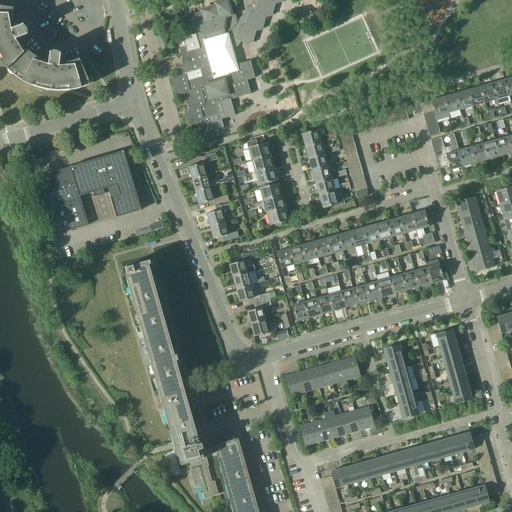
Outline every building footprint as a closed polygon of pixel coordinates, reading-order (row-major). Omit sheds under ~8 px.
[(173,78),(171,79),(176,96),(184,94),(189,110),(185,117),(187,124),(194,128),(205,125),(207,132),(224,128),(222,120),(236,116),(231,99),(234,98),(234,99),(251,94),(247,80),(255,78),(251,61),(250,61),(237,65),(236,63),(232,48),(238,47),(241,42),(246,45),(253,43),(256,31),(262,29),(265,18),(272,16),(275,4),(282,2),(282,0),(253,0),(251,7),(246,8),(244,16),(243,15),(239,20),(239,21),(238,22),(233,18),(227,0),(223,0),(214,3),(215,6),(200,10),(201,13),(185,18),(189,31),(194,30),(196,34),(183,37),(186,47),(179,49),(181,56),(182,59),(183,59),(185,66),(182,67),(179,68),(178,68),(179,72),(180,76),(173,78)] [(13,74),(15,75),(32,53),(27,49),(25,47),(24,47),(22,49),(16,39),(19,38),(28,34),(28,32),(28,30),(27,28),(26,26),(24,25),(24,24),(15,28),(12,29),(10,18),(13,18),(13,14),(14,8),(0,5),(0,60),(1,62),(6,68),(8,69),(13,74)] [(32,53),(15,75),(16,76),(22,80),(24,82),(31,85),(33,86),(40,88),(43,89),(50,90),(53,91),(60,91),(63,91),(70,90),(73,90),(80,88),(82,88),(91,85),(80,59),(74,61),(71,62),(71,65),(60,66),(60,63),(61,53),(59,52),(57,51),(55,51),(53,51),(51,52),(49,62),(49,64),(38,61),(39,59),(40,58),(37,56),(32,53)] [(509,95),(505,80),(493,83),(497,99),(509,95)] [(480,87),(485,102),(497,99),(493,83),(480,87)] [(468,90),(473,106),(485,102),(480,87),(468,90)] [(456,94),(460,109),(473,106),(468,90),(456,94)] [(443,97),(448,113),(460,109),(456,94),(443,97)] [(431,101),(434,111),(436,116),(448,113),(443,97),(431,101)] [(405,107),(399,109),(403,120),(408,118),(405,107)] [(397,122),(403,120),(399,109),(394,110),(397,122)] [(391,123),(397,122),(394,110),(388,112),(391,123)] [(434,111),(423,114),(425,120),(436,116),(434,111)] [(386,125),(391,123),(388,112),(382,114),(386,125)] [(382,114),(377,116),(380,127),(386,125),(382,114)] [(377,116),(371,117),(375,128),(380,127),(377,116)] [(436,116),(425,120),(426,125),(437,122),(436,116)] [(371,117),(366,119),(369,130),(375,128),(371,117)] [(366,119),(360,120),(363,131),(369,130),(366,119)] [(360,120),(355,122),(358,133),(363,131),(360,120)] [(352,135),(358,133),(355,122),(349,124),(350,125),(352,135)] [(437,122),(426,125),(428,131),(439,128),(438,126),(437,122)] [(338,129),(343,147),(354,143),(352,135),(350,125),(338,129)] [(439,128),(428,131),(430,136),(440,133),(439,128)] [(314,144),(322,142),(318,130),(302,134),(305,144),(306,147),(314,144)] [(446,154),(448,159),(450,165),(451,169),(464,166),(459,150),(456,141),(454,133),(449,134),(449,135),(452,146),(445,148),(446,154)] [(500,156),(511,152),(511,151),(510,144),(508,136),(496,140),(497,144),(500,156)] [(432,144),(433,146),(437,144),(443,143),(441,137),(431,140),(432,144)] [(247,142),(252,160),(271,155),(267,143),(258,145),(256,140),(247,142)] [(496,140),(483,143),(484,144),(488,159),(500,156),(497,144),(496,140)] [(306,147),(309,159),(325,155),(322,144),(322,142),(314,144),(306,147)] [(356,149),(355,144),(354,143),(343,147),(345,152),(356,149)] [(433,146),(434,151),(445,148),(444,144),(443,143),(437,144),(433,146)] [(479,144),(471,147),(475,163),(488,159),(484,144),(483,143),(479,144)] [(471,147),(459,150),(464,166),(475,163),(471,147)] [(434,151),(436,157),(446,154),(445,148),(434,151)] [(358,155),(356,149),(345,152),(346,158),(358,155)] [(105,193),(104,189),(117,184),(119,189),(118,189),(120,194),(111,197),(117,217),(141,210),(124,151),(51,173),(55,187),(41,191),(54,235),(89,225),(80,196),(93,191),(95,196),(105,193)] [(189,167),(192,180),(207,176),(204,163),(217,160),(216,153),(201,158),(203,163),(189,167)] [(437,162),(448,159),(446,154),(436,157),(437,162)] [(271,155),(252,160),(255,172),(274,167),(271,155)] [(325,155),(309,159),(313,171),(328,167),(325,155)] [(359,160),(358,155),(346,158),(348,163),(359,160)] [(450,165),(448,159),(437,162),(439,168),(450,165)] [(361,166),(359,160),(348,163),(349,169),(361,166)] [(363,172),(361,166),(349,169),(351,175),(363,172)] [(274,167),(255,172),(259,185),(278,179),(274,167)] [(328,167),(313,171),(316,184),(332,179),(328,167)] [(364,177),(363,172),(351,175),(353,181),(364,177)] [(209,181),(207,176),(192,180),(196,192),(211,188),(224,184),(223,179),(217,181),(217,179),(209,181)] [(366,183),(364,177),(353,181),(354,186),(366,183)] [(332,179),(316,184),(319,196),(335,191),(332,179)] [(263,201),(282,195),(279,183),(260,189),(263,201)] [(354,186),(356,192),(368,189),(366,183),(354,186)] [(503,205),(511,202),(511,187),(497,192),(499,191),(503,203),(500,204),(500,206),(503,205)] [(214,199),(211,188),(196,192),(199,204),(213,200),(215,206),(229,202),(228,196),(214,199)] [(369,195),(368,189),(356,192),(358,198),(369,195)] [(341,190),(335,191),(319,196),(323,209),(339,204),(339,206),(345,205),(341,190)] [(460,217),(478,212),(474,200),(476,199),(476,198),(485,195),(483,190),(474,193),(475,198),(456,203),(460,217)] [(286,208),(282,195),(263,201),(267,213),(286,208)] [(231,208),(229,202),(215,206),(216,211),(207,214),(210,226),(225,222),(222,210),(231,208)] [(504,219),(507,218),(511,216),(511,202),(503,205),(506,217),(504,218),(504,219)] [(286,208),(267,213),(270,225),(289,220),(286,208)] [(424,211),(411,214),(416,230),(429,226),(424,211)] [(478,212),(460,217),(464,230),(481,225),(478,213),(480,213),(480,211),(478,212)] [(416,230),(411,214),(399,218),(404,234),(416,230)] [(404,234),(399,218),(387,221),(392,237),(404,234)] [(375,225),(379,241),(392,237),(387,221),(375,225)] [(162,222),(150,225),(152,231),(163,227),(162,222)] [(228,234),(225,222),(210,226),(214,239),(224,236),(225,241),(239,238),(238,231),(228,234)] [(363,228),(367,244),(379,241),(375,225),(363,228)] [(484,225),(481,225),(464,230),(468,244),(485,239),(482,227),(484,226),(484,225)] [(351,232),(356,247),(367,244),(363,228),(351,232)] [(343,251),(356,247),(351,232),(339,235),(343,251)] [(326,239),(331,254),(343,251),(339,235),(326,239)] [(488,238),(485,239),(468,244),(472,257),(489,252),(486,240),(488,240),(488,238)] [(314,242),(319,258),(331,254),(326,239),(314,242)] [(302,245),(306,261),(319,258),(314,242),(302,245)] [(294,265),(306,261),(302,245),(290,249),(294,265)] [(442,252),(440,245),(429,248),(431,255),(442,252)] [(290,249),(277,252),(282,268),(294,265),(290,249)] [(254,265),(246,267),(245,261),(258,257),(256,251),(242,255),(244,261),(229,265),(233,277),(248,273),(256,271),(254,265)] [(489,252),(472,257),(476,271),(495,266),(495,265),(493,266),(489,254),(492,253),(491,252),(489,252)] [(443,280),(438,259),(425,263),(427,268),(431,283),(443,280)] [(196,439),(195,436),(174,361),(179,359),(177,354),(172,355),(146,265),(151,263),(150,260),(146,261),(125,267),(127,274),(129,280),(131,279),(133,285),(131,286),(131,287),(133,286),(135,293),(133,294),(136,305),(138,305),(140,311),(138,312),(138,313),(140,312),(142,319),(140,319),(143,331),(146,331),(147,337),(145,338),(146,338),(148,338),(149,344),(147,345),(151,357),(153,356),(155,363),(153,364),(155,364),(157,371),(155,371),(158,383),(160,382),(162,389),(160,390),(162,390),(164,396),(162,397),(165,409),(167,408),(169,415),(167,415),(168,416),(170,416),(171,422),(169,423),(173,434),(175,434),(177,441),(174,441),(175,442),(175,445),(176,448),(181,465),(190,462),(192,470),(191,471),(195,487),(201,485),(205,498),(219,494),(215,481),(212,482),(208,466),(209,466),(206,457),(204,458),(203,455),(217,451),(234,511),(256,511),(235,438),(215,444),(216,446),(202,450),(201,448),(203,448),(202,442),(197,444),(197,442),(196,439)] [(414,271),(419,287),(431,283),(427,268),(414,271)] [(407,290),(419,287),(414,271),(402,275),(407,290)] [(251,285),(248,273),(233,277),(236,289),(251,285)] [(407,290),(402,275),(390,278),(394,294),(407,290)] [(390,278),(378,282),(382,298),(394,294),(390,278)] [(382,298),(378,282),(366,285),(370,301),(382,298)] [(257,283),(251,285),(236,289),(240,302),(254,298),(256,303),(270,299),(268,293),(260,295),(257,283)] [(370,301),(366,285),(354,288),(358,304),(370,301)] [(358,304),(354,288),(342,292),(346,308),(358,304)] [(329,295),(334,311),(346,308),(342,292),(329,295)] [(334,311),(329,295),(317,299),(322,315),(334,311)] [(251,324),(266,320),(270,318),(267,307),(271,305),(270,299),(256,303),(257,309),(247,311),(251,324)] [(322,315),(317,299),(305,302),(309,318),(322,315)] [(309,318),(305,302),(292,306),(297,322),(309,318)] [(294,325),(290,313),(283,315),(286,327),(294,325)] [(496,317),(498,321),(499,327),(501,333),(501,334),(511,330),(511,326),(508,314),(496,317)] [(270,318),(266,320),(251,324),(254,337),(270,332),(268,325),(272,324),(270,318)] [(486,325),(487,331),(499,327),(498,321),(486,325)] [(499,327),(487,331),(489,336),(501,333),(499,327)] [(439,346),(456,342),(452,329),(436,334),(439,346)] [(489,336),(491,342),(503,338),(501,334),(501,333),(489,336)] [(491,342),(492,347),(504,344),(503,338),(491,342)] [(443,358),(459,353),(456,342),(439,346),(443,358)] [(387,361),(403,356),(400,344),(383,349),(387,361)] [(506,350),(504,344),(492,347),(494,353),(506,350)] [(446,369),(462,365),(459,353),(443,358),(446,369)] [(495,357),(497,363),(509,360),(507,354),(495,357)] [(390,372),(406,368),(403,356),(387,361),(390,372)] [(359,377),(360,377),(355,357),(341,361),(346,378),(358,375),(359,377)] [(498,369),(510,365),(509,360),(497,363),(498,369)] [(328,365),(333,382),(345,379),(345,381),(347,381),(346,378),(341,361),(328,365)] [(333,385),(333,382),(328,365),(314,368),(319,386),(331,382),(332,385),(333,385)] [(449,381),(466,376),(462,365),(446,369),(449,381)] [(500,374),(511,371),(511,370),(510,365),(498,369),(500,374)] [(319,386),(314,368),(301,372),(306,389),(318,386),(319,389),(320,388),(319,386)] [(393,384),(410,380),(406,368),(390,372),(393,384)] [(501,380),(511,376),(511,372),(511,371),(500,374),(501,380)] [(307,392),(306,389),(301,372),(287,376),(292,396),(293,396),(292,393),(304,390),(305,392),(307,392)] [(453,393),(469,388),(466,376),(449,381),(453,393)] [(503,385),(511,382),(511,376),(501,380),(503,385)] [(397,396),(413,391),(410,380),(393,384),(397,396)] [(453,393),(456,404),(472,400),(469,388),(453,393)] [(413,391),(397,396),(400,408),(416,403),(413,391)] [(416,403),(400,408),(403,419),(420,415),(416,403)] [(355,413),(360,431),(374,427),(369,407),(368,407),(369,410),(357,413),(356,410),(355,411),(355,413)] [(342,417),(346,434),(360,431),(355,413),(343,417),(343,414),(341,415),(342,417)] [(328,421),(333,438),(346,434),(342,417),(330,420),(329,418),(328,418),(328,421)] [(333,438),(328,421),(316,424),(315,422),(314,422),(315,424),(320,442),(333,438)] [(302,425),(301,426),(306,445),(320,442),(315,424),(303,428),(302,425)] [(470,433),(458,436),(463,453),(475,449),(474,448),(473,442),(471,437),(470,433)] [(483,433),(471,437),(473,442),(484,439),(483,433)] [(451,456),(463,453),(458,436),(447,439),(451,456)] [(439,459),(451,456),(447,439),(435,443),(439,459)] [(473,442),(474,448),(486,445),(484,439),(473,442)] [(435,443),(423,446),(428,462),(439,459),(435,443)] [(486,445),(474,448),(475,449),(476,454),(488,451),(486,445)] [(423,446),(412,449),(417,466),(428,462),(423,446)] [(412,449),(400,452),(405,469),(417,466),(412,449)] [(489,456),(488,451),(476,454),(478,460),(489,456)] [(400,452),(389,456),(394,472),(405,469),(400,452)] [(389,456),(377,459),(382,475),(394,472),(389,456)] [(491,462),(489,456),(478,460),(479,465),(491,462)] [(366,462),(371,478),(382,475),(377,459),(366,462)] [(366,462),(355,465),(359,482),(371,478),(366,462)] [(343,468),(348,485),(359,482),(355,465),(343,468)] [(482,475),(494,472),(492,466),(480,469),(482,475)] [(334,482),(335,488),(336,488),(348,485),(343,468),(331,472),(332,476),(334,482)] [(482,475),(483,481),(495,477),(494,472),(482,475)] [(322,485),(334,482),(332,476),(321,479),(322,485)] [(485,486),(497,483),(495,477),(483,481),(485,485),(485,486)] [(335,488),(334,482),(322,485),(324,491),(335,488)] [(498,489),(497,483),(485,486),(487,492),(498,489)] [(487,492),(485,486),(485,485),(473,489),(478,505),(490,502),(489,497),(487,492)] [(337,493),(336,488),(335,488),(324,491),(326,496),(337,493)] [(466,509),(478,505),(473,489),(462,492),(466,509)] [(500,494),(498,489),(487,492),(489,497),(500,494)] [(454,511),(466,509),(462,492),(450,495),(454,511)] [(339,499),(337,493),(326,496),(327,502),(339,499)] [(454,511),(450,495),(438,499),(442,511),(454,511)] [(329,508),(340,504),(339,499),(327,502),(329,508)] [(429,511),(442,511),(438,499),(427,502),(429,511)] [(429,511),(427,502),(415,505),(417,511),(429,511)]
